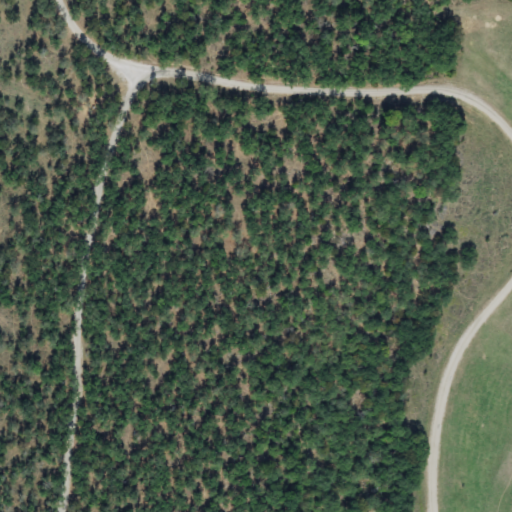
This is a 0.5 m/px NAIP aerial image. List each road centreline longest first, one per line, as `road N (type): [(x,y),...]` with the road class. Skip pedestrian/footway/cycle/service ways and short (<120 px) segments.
road 1 (residential): [(68,0),(92,33),(146,55),(308,85),(458,89),(511,137),(478,316),(449,365),(433,429),(428,511)]
road 2 (residential): [(146,55),(114,149),(87,277),(85,375),(63,511)]
